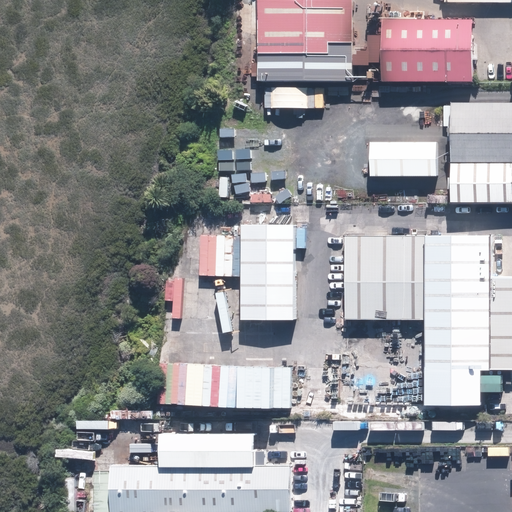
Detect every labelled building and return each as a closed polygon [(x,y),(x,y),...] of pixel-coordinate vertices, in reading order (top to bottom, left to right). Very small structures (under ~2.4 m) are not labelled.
[(354,0),(259,0),(259,81),(354,82),(354,0)] [(511,0),(443,0),(444,7),(511,8),(511,0)] [(484,26),(384,24),(383,86),(483,87),(484,26)] [(382,62),(383,36),(370,35),(370,46),(355,46),(355,65),(357,65),(370,65),(370,62),(382,62)] [(357,65),(356,80),(370,81),(370,65),(357,65)] [(511,104),(458,104),(457,163),(511,163),(511,104)] [(511,163),(457,163),(457,209),(511,209),(511,163)] [(453,203),(453,195),(427,195),(427,206),(433,206),(433,212),(445,212),(445,206),(453,206),(453,203)] [(241,318),(295,319),(297,229),(200,227),(199,281),(241,282),(241,318)] [(425,237),(342,237),(343,320),(425,319),(425,237)] [(490,237),(425,237),(425,319),(425,404),(481,404),(481,371),(490,371),(491,277),(490,237)] [(511,276),(491,277),(490,371),(511,370),(511,276)] [(375,406),(376,369),(342,369),(341,405),(375,406)] [(323,383),(322,398),(338,398),(338,383),(323,383)] [(91,444),(92,422),(84,422),(83,444),(91,444)] [(166,433),(166,467),(261,468),(262,435),(166,433)] [(146,463),(146,442),(133,442),(133,463),(146,463)] [(418,445),(417,480),(419,480),(460,481),(460,446),(418,445)] [(291,511),(292,471),(114,468),(113,511),(291,511)]
